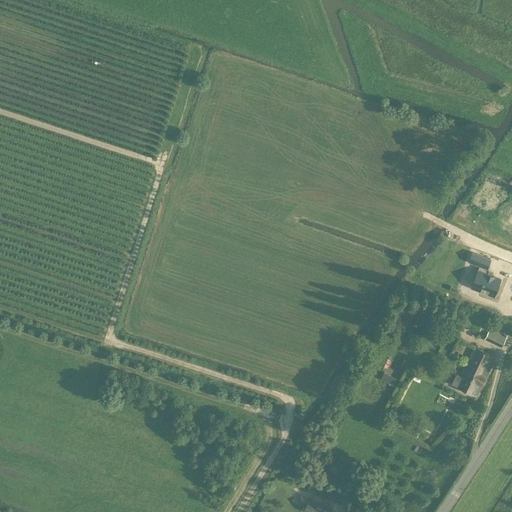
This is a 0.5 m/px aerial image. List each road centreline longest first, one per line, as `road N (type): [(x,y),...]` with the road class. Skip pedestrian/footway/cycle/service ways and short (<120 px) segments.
road 1 (track): [(238,511),(281,440),(290,415),(283,396),(107,339),(161,163),(0,111)]
road 2 (unclassified): [(442,511),(511,404)]
